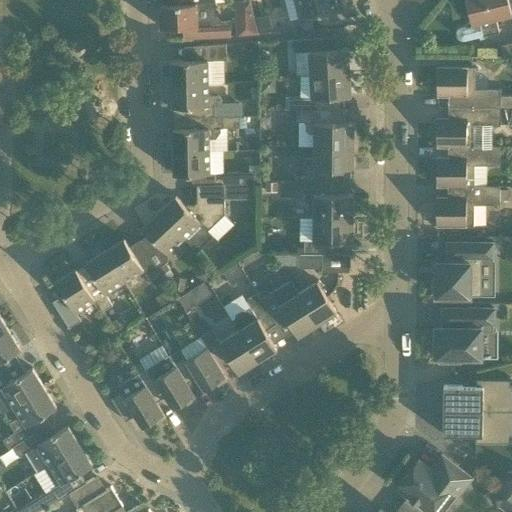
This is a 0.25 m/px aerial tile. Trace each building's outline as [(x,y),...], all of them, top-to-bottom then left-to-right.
[(235,1),(236,35),(258,34),(250,0),(235,1)] [(294,0),(302,30),(312,28),(309,16),(338,9),(335,0),(294,0)] [(507,0),(465,0),(467,7),(462,8),(466,23),(459,25),(458,26),(456,29),(456,32),(456,35),(458,37),(460,39),(463,39),(470,38),(489,33),(499,31),(495,17),(511,13),(511,11),(507,0)] [(189,4),(159,5),(160,28),(182,27),(182,38),(191,38),(215,37),(231,36),(231,31),(232,31),(231,20),(221,20),(216,16),(215,2),(189,4)] [(309,51),(310,74),(349,72),(347,48),(323,50),(323,38),(292,40),(293,52),(309,51)] [(504,57),(511,56),(511,42),(501,45),(504,57)] [(171,61),(172,83),(208,83),(207,60),(227,60),(226,44),(196,46),(196,60),(171,61)] [(437,90),(437,97),(448,97),(448,107),(511,107),(511,95),(500,95),(500,89),(474,89),(474,67),(457,67),(437,66),(437,90)] [(310,74),(300,75),(300,97),(296,96),(285,96),(285,109),(290,109),(296,109),(328,109),(328,97),(350,95),(349,72),(310,74)] [(208,95),(208,83),(172,83),(172,106),(192,106),(193,117),(222,116),(222,101),(219,95),(208,95)] [(437,124),(436,146),(474,146),(474,126),(500,126),(500,124),(511,123),(511,107),(448,107),(448,117),(437,117),(437,124)] [(353,146),(353,123),(327,122),(328,109),(296,109),(296,122),(306,122),(306,130),(308,133),(314,133),(314,146),(353,146)] [(173,151),(209,151),(209,139),(215,138),(220,132),(220,128),(239,127),(239,116),(230,116),(222,116),(193,117),(193,128),(173,128),(173,151)] [(304,181),(329,182),(329,170),(353,170),(353,146),(314,146),(314,158),(304,158),(304,181)] [(436,163),(436,186),(474,186),(474,165),(500,165),(500,146),(474,146),(436,146),(436,147),(448,147),(448,157),(436,156),(436,163)] [(173,151),(173,174),(209,173),(215,173),(215,184),(223,184),(261,184),(260,172),(223,173),(223,150),(209,151),(173,151)] [(304,181),(304,194),(304,199),(309,205),(313,205),(313,217),(352,218),(352,194),(329,194),(329,182),(304,181)] [(184,237),(195,250),(211,235),(206,231),(224,214),(223,184),(215,184),(198,185),(199,203),(190,211),(175,196),(159,211),(184,237)] [(436,203),(436,226),(456,226),(473,227),(473,205),(499,205),(499,201),(508,201),(508,190),(499,189),(499,186),(474,186),(436,186),(436,187),(447,187),(447,196),(436,196),(436,203)] [(159,211),(142,227),(167,253),(184,237),(159,211)] [(313,217),(313,241),(304,241),(303,253),(321,254),(329,254),(329,241),(352,241),(352,218),(313,217)] [(104,251),(124,281),(143,269),(134,256),(124,239),(104,251)] [(432,279),(432,292),(435,292),(435,296),(469,296),(469,295),(480,295),(480,259),(493,259),(493,242),(446,242),(446,259),(447,259),(447,262),(435,262),(435,279),(432,279)] [(86,286),(95,299),(102,311),(112,305),(107,298),(104,293),(124,281),(104,251),(85,263),(96,280),(86,286)] [(321,254),(321,272),(349,272),(349,254),(329,254),(321,254)] [(160,275),(161,274),(166,281),(173,277),(174,276),(170,269),(166,262),(155,268),(160,275)] [(160,275),(155,268),(145,274),(150,281),(160,275)] [(86,286),(76,269),(56,281),(69,302),(58,309),(55,305),(54,305),(69,328),(81,320),(75,311),(95,299),(86,286)] [(290,280),(260,299),(276,324),(286,317),(297,335),(317,323),(298,293),(290,280)] [(317,281),(298,293),(317,323),(336,311),(317,281)] [(190,290),(177,298),(185,310),(197,302),(190,290)] [(238,330),(257,360),(277,348),(265,330),(276,324),(260,299),(256,292),(245,299),(250,308),(246,311),(242,310),(236,313),(235,317),(231,319),(238,330)] [(492,324),(493,324),(493,308),(442,308),(442,324),(444,324),(444,327),(435,327),(435,357),(439,357),(439,362),(459,362),(459,357),(480,357),(480,331),(492,331),(492,324)] [(201,336),(206,345),(217,338),(211,329),(206,321),(196,327),(201,336)] [(0,361),(20,349),(8,329),(0,334),(0,374),(2,374),(0,370),(0,361)] [(238,330),(219,342),(238,372),(257,360),(238,330)] [(169,356),(195,399),(196,398),(186,383),(196,377),(204,389),(215,382),(217,385),(226,379),(206,347),(205,345),(206,345),(201,336),(169,356)] [(138,373),(156,402),(166,396),(173,408),(185,400),(187,404),(195,399),(169,356),(168,355),(138,373)] [(1,387),(13,406),(44,387),(32,368),(15,378),(1,387)] [(138,373),(117,386),(121,392),(111,398),(125,421),(135,415),(142,427),(154,419),(156,423),(165,417),(156,402),(138,373)] [(443,385),(443,409),(511,409),(511,385),(510,385),(510,378),(475,378),(475,385),(443,385)] [(32,434),(26,425),(39,417),(56,407),(44,387),(13,406),(19,416),(8,423),(14,432),(2,440),(8,449),(13,447),(32,434)] [(475,434),(475,441),(510,441),(510,434),(511,434),(511,409),(443,409),(443,434),(475,434)] [(51,436),(38,444),(32,434),(13,447),(19,457),(26,453),(37,472),(44,467),(80,445),(68,425),(51,436)] [(36,511),(58,499),(81,485),(75,475),(92,464),(80,445),(44,467),(56,486),(27,504),(32,511),(36,511)] [(472,478),(457,467),(442,454),(431,469),(418,459),(396,488),(427,511),(430,511),(448,489),(458,496),(472,478)] [(502,482),(511,489),(511,472),(507,473),(507,475),(502,482)] [(122,511),(119,507),(123,505),(111,486),(102,491),(93,477),(81,485),(58,499),(58,500),(68,493),(77,508),(76,509),(77,511),(122,511)] [(511,489),(502,482),(497,488),(495,489),(497,507),(499,507),(506,511),(511,503),(511,489)]
